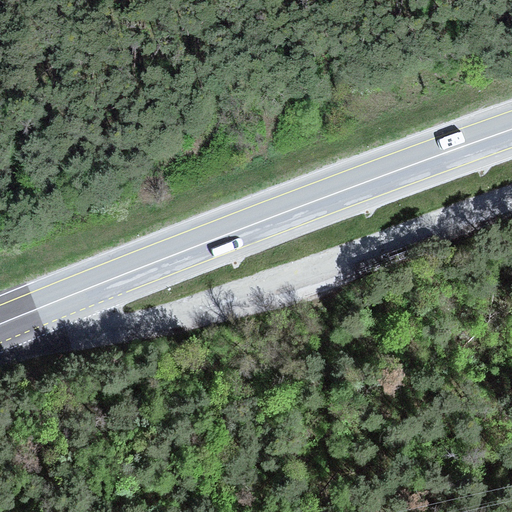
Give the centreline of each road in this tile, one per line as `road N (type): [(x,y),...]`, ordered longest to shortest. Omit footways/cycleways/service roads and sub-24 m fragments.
road 1 (primary): [(511,129),(0,325)]
road 2 (motorway): [(511,38),(0,220)]
road 3 (motorway): [(0,344),(511,163)]
road 4 (track): [(511,190),(223,290),(66,297)]
